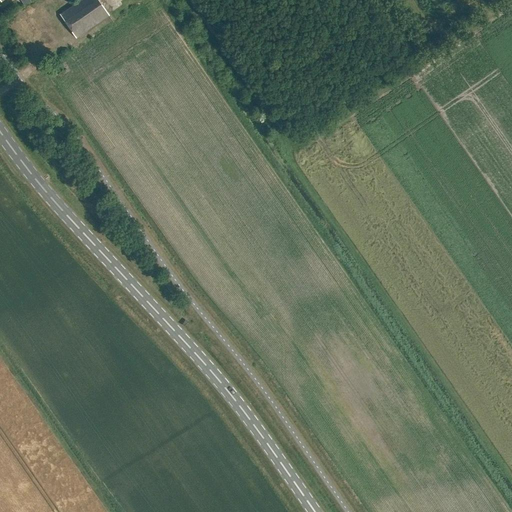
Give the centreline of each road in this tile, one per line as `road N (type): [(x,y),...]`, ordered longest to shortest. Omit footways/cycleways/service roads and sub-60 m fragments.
road 1 (primary): [(316,511),(210,370),(0,131)]
road 2 (track): [(193,0),(296,147),(510,0)]
